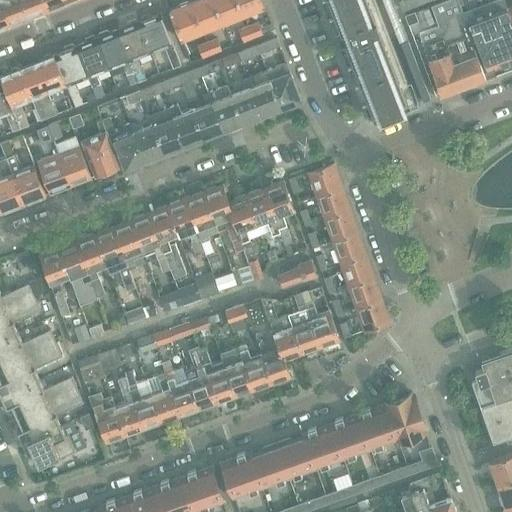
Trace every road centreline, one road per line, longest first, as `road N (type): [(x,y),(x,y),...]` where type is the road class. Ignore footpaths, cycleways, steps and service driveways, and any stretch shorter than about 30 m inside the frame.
road 1 (residential): [(6,508),(325,397),(415,319)]
road 2 (residential): [(0,240),(323,111)]
road 3 (residential): [(415,319),(357,155)]
road 4 (residential): [(357,155),(511,98)]
road 5 (residential): [(474,511),(423,359)]
